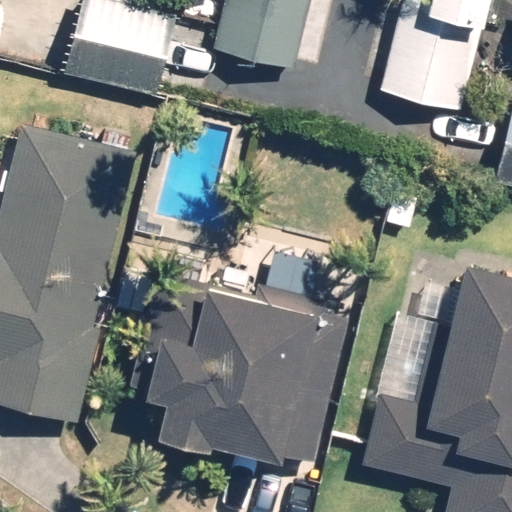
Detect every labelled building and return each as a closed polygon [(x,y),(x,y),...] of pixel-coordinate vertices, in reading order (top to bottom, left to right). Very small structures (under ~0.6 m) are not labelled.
[(173,8),(138,0),(77,0),(62,67),(154,89),(173,8)] [(221,0),(211,43),(293,62),(307,0),(221,0)] [(458,105),(483,0),(397,0),(377,85),(458,105)] [(511,95),(510,96),(490,177),(511,182),(511,95)] [(0,398),(75,416),(98,323),(91,321),(133,146),(127,145),(130,132),(103,126),(100,138),(20,119),(0,202),(0,398)] [(511,511),(511,266),(460,254),(444,319),(432,316),(413,395),(378,387),(374,400),(341,392),(332,430),(365,438),(361,457),(449,478),(440,511),(511,511)] [(226,271),(223,282),(155,265),(126,383),(161,392),(152,427),(274,456),(276,449),(312,457),(347,312),(322,306),(325,294),(226,271)]
